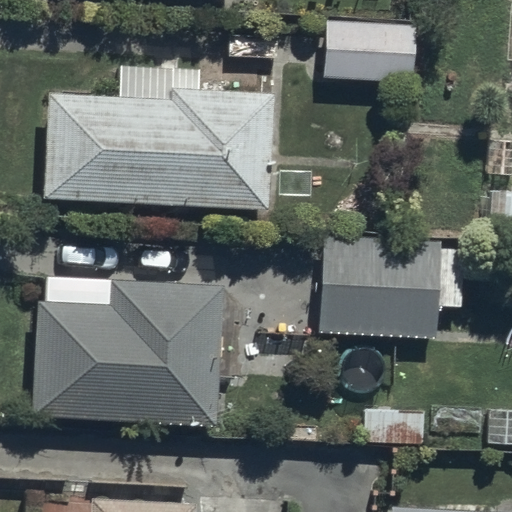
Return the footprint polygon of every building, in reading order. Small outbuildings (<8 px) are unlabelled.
[(412,18),(322,17),(322,78),(411,79),(412,18)] [(46,82),(42,201),(271,209),(275,90),(46,82)] [(436,240),(319,235),(315,332),(430,338),(432,305),(456,306),(459,249),(435,247),(436,240)] [(35,284),(27,416),(213,427),(220,295),(35,284)] [(418,407),(361,407),(361,440),(418,440),(418,407)] [(194,511),(195,499),(94,494),(93,511),(194,511)] [(511,511),(511,505),(368,499),(367,511),(511,511)]
